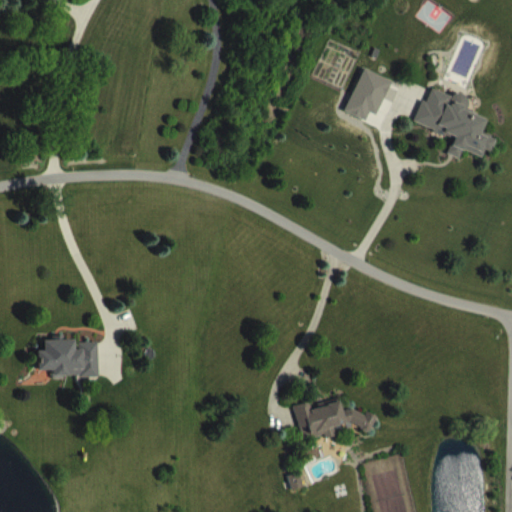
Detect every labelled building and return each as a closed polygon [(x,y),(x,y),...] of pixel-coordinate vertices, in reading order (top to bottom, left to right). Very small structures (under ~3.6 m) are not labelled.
[(351,126),(372,135),(375,127),(382,130),(398,95),(369,83),(351,126)] [(419,138),(458,152),(452,169),(464,173),(467,165),(487,172),(490,165),(496,167),(500,155),(485,149),(490,133),(470,126),(474,115),(437,101),(432,116),(427,114),(419,138)] [(102,357),(80,358),(80,354),(70,355),(70,351),(57,351),(57,355),(47,355),(48,365),(41,365),(41,385),(57,385),(57,392),(103,391),(102,357)] [(308,455),(327,450),(333,453),(341,451),(339,442),(353,438),(375,447),(382,431),(374,428),(369,429),(357,424),(347,426),(345,416),(317,424),(315,416),(299,420),(308,455)] [(305,494),(300,496),(297,489),(293,491),(298,505),(308,502),(305,494)]
